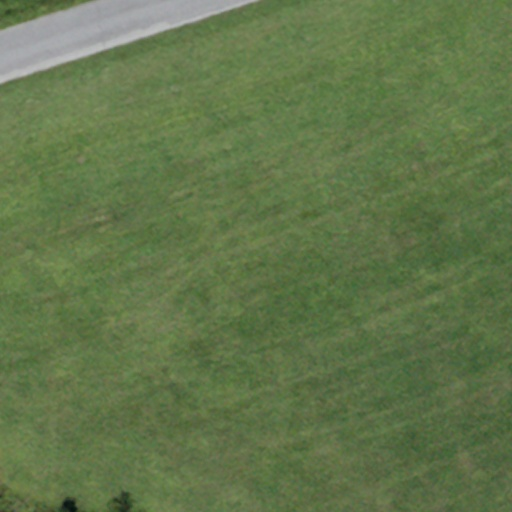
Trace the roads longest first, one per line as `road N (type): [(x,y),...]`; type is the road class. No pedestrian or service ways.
road 1 (unclassified): [(0,64),(177,0)]
road 2 (track): [(511,411),(450,475),(429,511)]
